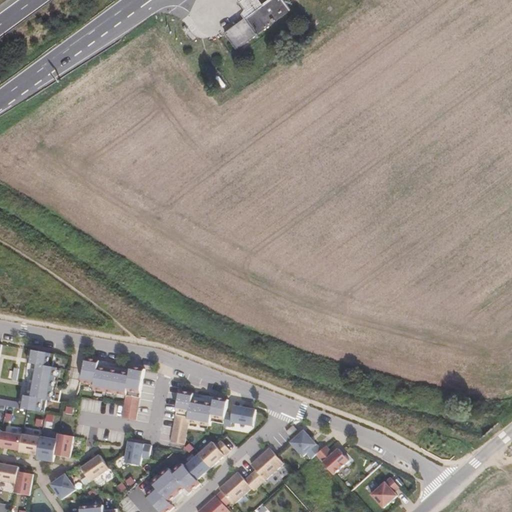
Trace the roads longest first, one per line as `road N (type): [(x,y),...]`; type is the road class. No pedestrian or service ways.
road 1 (residential): [(447,487),(425,462),(293,403)]
road 2 (trunk): [(0,100),(137,0)]
road 3 (residential): [(165,359),(0,323)]
road 4 (residential): [(293,403),(178,511)]
road 5 (residential): [(293,403),(165,359)]
